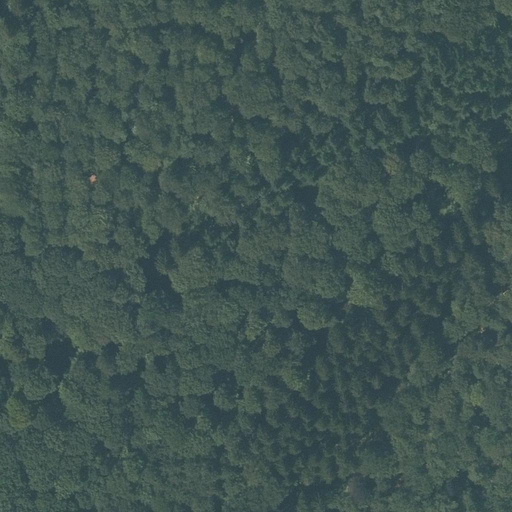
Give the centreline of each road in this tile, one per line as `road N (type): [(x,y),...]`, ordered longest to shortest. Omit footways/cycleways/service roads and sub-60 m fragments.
road 1 (track): [(63,358),(102,319),(349,146),(511,80)]
road 2 (unknown): [(266,393),(356,289),(441,216)]
road 3 (unknown): [(266,393),(246,405),(206,405),(63,358)]
road 4 (unknown): [(441,216),(461,166),(511,96)]
